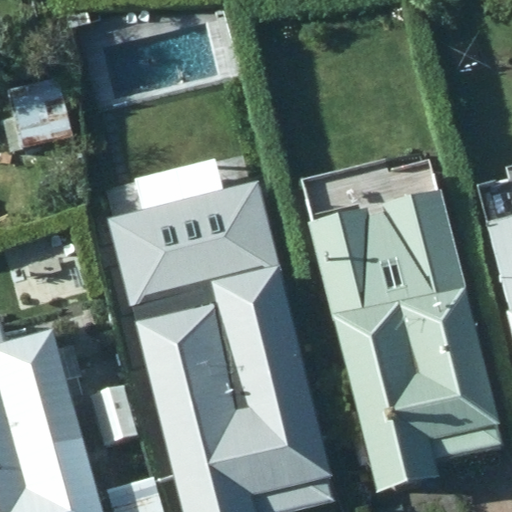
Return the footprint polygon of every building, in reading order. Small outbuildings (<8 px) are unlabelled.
[(70,143),(55,84),(0,97),(0,125),(8,158),(70,143)] [(500,468),(422,162),(290,198),(371,511),(400,511),(436,503),(431,486),(500,468)] [(128,318),(278,279),(253,185),(104,224),(128,318)] [(511,234),(481,243),(511,367),(511,234)] [(329,511),(273,297),(124,334),(171,511),(329,511)] [(0,511),(91,511),(60,399),(78,395),(69,362),(50,368),(47,353),(2,366),(0,359),(0,511)] [(125,401),(84,412),(99,461),(139,448),(125,401)] [(154,511),(147,488),(101,502),(104,511),(154,511)]
